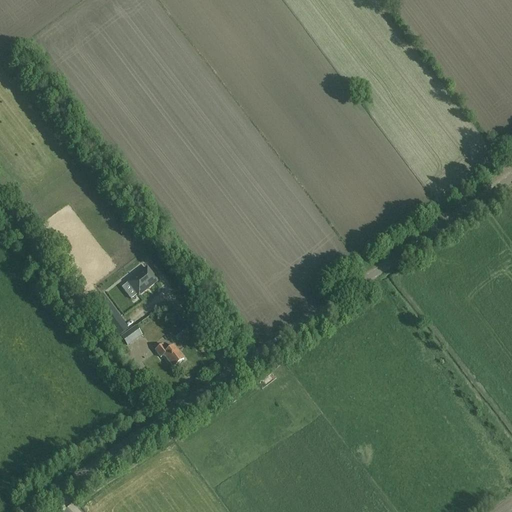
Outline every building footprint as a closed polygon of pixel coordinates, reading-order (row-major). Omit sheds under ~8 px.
[(138,296),(157,282),(147,268),(128,283),(138,296)] [(102,295),(91,303),(108,326),(118,318),(102,295)] [(127,338),(137,352),(155,340),(145,326),(127,338)] [(174,347),(168,352),(163,345),(155,351),(159,358),(163,355),(173,369),(184,360),(174,347)] [(162,359),(155,361),(156,369),(163,367),(162,359)] [(356,478),(362,476),(360,469),(354,470),(356,478)]
